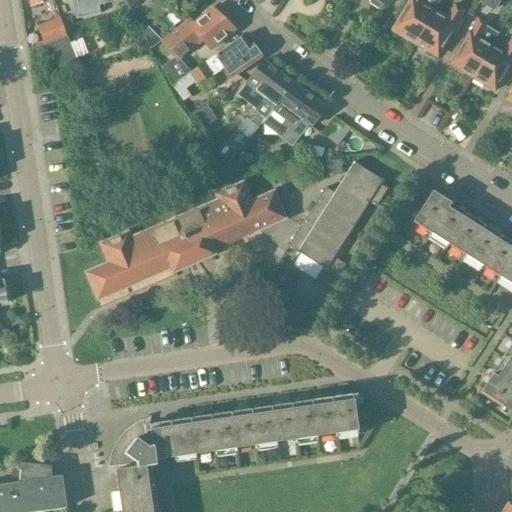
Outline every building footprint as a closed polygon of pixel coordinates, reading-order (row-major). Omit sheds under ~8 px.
[(71,0),(76,19),(99,13),(97,5),(115,1),(114,0),(71,0)] [(123,0),(129,11),(139,0),(123,0)] [(369,0),(369,4),(378,10),(383,5),(385,7),(389,0),(369,0)] [(411,0),(393,31),(414,43),(433,12),(440,1),(438,0),(411,0)] [(498,0),(481,0),(480,2),(493,10),(498,0)] [(414,43),(436,57),(464,11),(454,5),(445,19),(433,12),(414,43)] [(162,42),(176,60),(201,40),(211,49),(234,30),(213,10),(193,25),(189,21),(162,42)] [(450,65),(469,76),(488,45),(491,47),(498,34),(485,27),(486,25),(477,19),(450,65)] [(37,28),(43,46),(48,44),(66,38),(60,20),(37,28)] [(201,65),(189,74),(195,84),(209,75),(210,75),(211,77),(223,69),(230,79),(250,65),(258,59),(259,55),(254,48),(249,47),(242,37),(201,65)] [(66,38),(48,44),(61,82),(79,76),(66,38)] [(469,76),(494,91),(511,60),(511,39),(502,53),(491,47),(488,45),(469,76)] [(293,84),(263,61),(236,96),(255,110),(254,111),(258,114),(251,123),(259,129),(272,111),(293,84)] [(272,111),(262,124),(281,138),(291,125),(295,128),(301,120),(311,127),(324,110),(325,108),(293,84),(272,111)] [(339,145),(350,126),(336,118),(325,136),(339,145)] [(316,163),(317,178),(341,175),(339,160),(316,163)] [(288,247),(336,277),(339,261),(333,258),(369,202),(375,206),(386,189),(379,185),(382,181),(353,163),(333,194),(325,189),(288,247)] [(86,274),(97,300),(171,268),(172,272),(192,264),(212,255),(210,250),(283,219),(272,193),(250,203),(242,184),(216,195),(218,201),(129,240),(126,234),(100,245),(108,264),(86,274)] [(511,342),(479,393),(510,413),(511,409),(511,243),(431,192),(412,223),(511,286),(511,342)] [(113,467),(119,511),(156,511),(149,466),(153,461),(357,431),(351,396),(144,426),(143,421),(129,428),(118,439),(111,453),(108,468),(113,467)] [(0,511),(37,511),(66,508),(61,477),(51,478),(49,467),(17,463),(16,470),(20,471),(19,483),(0,485),(0,511)] [(511,511),(511,477),(509,485),(511,492),(511,494),(511,507),(506,505),(501,511),(511,511)]
